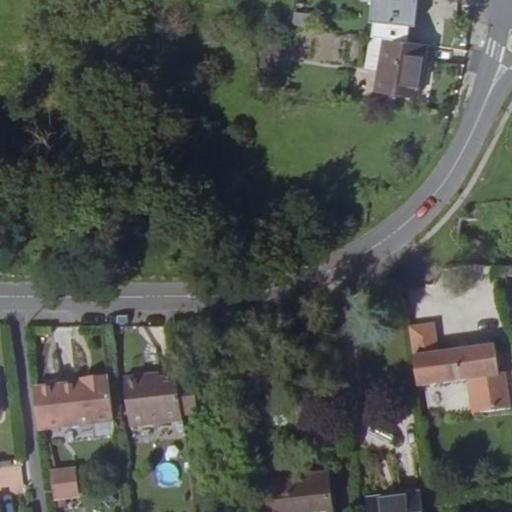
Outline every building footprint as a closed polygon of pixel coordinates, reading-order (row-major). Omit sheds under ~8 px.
[(378,0),(373,38),(389,40),(409,43),(412,16),(418,17),(419,0),(378,0)] [(422,97),(429,45),(409,43),(389,40),(382,91),(422,97)] [(435,313),(407,317),(408,323),(409,328),(409,334),(410,340),(411,345),(412,351),(412,357),(413,362),(414,368),(414,373),(415,377),(468,370),(473,404),(510,399),(505,365),(499,365),(495,336),(439,344),(435,313)] [(247,355),(228,357),(233,397),(285,390),(282,366),(249,370),(247,355)] [(85,381),(33,388),(39,430),(115,420),(109,374),(90,377),(91,381),(85,381)] [(176,422),(171,377),(145,379),(145,374),(123,376),(129,428),(176,422)] [(178,375),(171,377),(176,422),(184,422),(183,413),(179,380),(178,375)] [(196,378),(179,380),(183,413),(201,411),(196,378)] [(77,435),(110,434),(110,425),(77,426),(77,435)] [(8,466),(6,484),(21,485),(23,468),(8,466)] [(304,478),(331,475),(330,468),(303,471),(304,478)] [(272,499),(332,489),(331,475),(304,478),(303,471),(269,475),(272,499)] [(77,473),(53,473),(53,500),(78,500),(77,473)] [(422,511),(420,488),(365,495),(367,511),(422,511)] [(334,511),(332,489),(272,499),(273,511),(334,511)]
